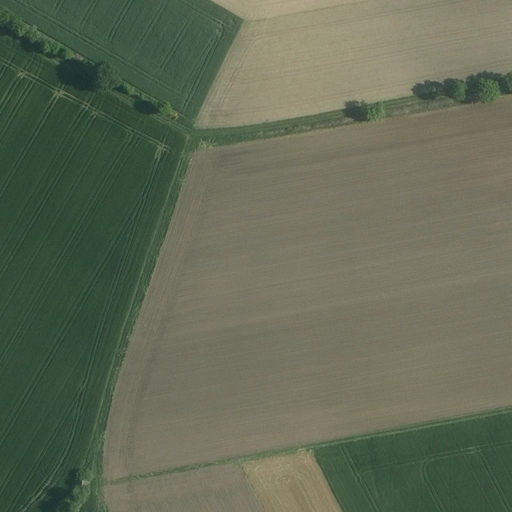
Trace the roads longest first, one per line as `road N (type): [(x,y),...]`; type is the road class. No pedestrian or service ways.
road 1 (track): [(0,16),(197,134),(254,131),(511,82)]
road 2 (track): [(98,484),(511,405)]
road 3 (track): [(197,134),(97,445),(106,511)]
